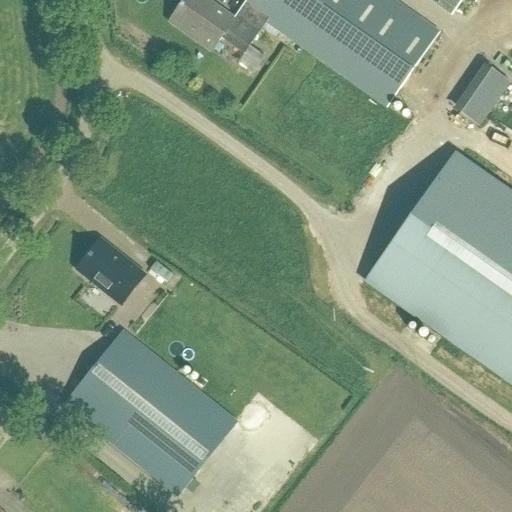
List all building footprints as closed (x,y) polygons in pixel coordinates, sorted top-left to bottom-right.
[(440,32),(393,0),(246,0),(233,19),(206,0),(182,0),(167,22),(210,52),(219,39),(243,56),(265,24),(388,108),(440,32)] [(424,0),(449,17),(460,0),(424,0)] [(453,109),(478,127),(509,84),(484,66),(453,109)] [(511,153),(498,176),(511,185),(511,153)] [(364,285),(511,388),(511,196),(454,156),(364,285)] [(119,309),(144,278),(98,242),(74,273),(119,309)] [(183,288),(162,312),(219,360),(240,336),(183,288)] [(177,494),(235,422),(123,333),(65,405),(177,494)] [(238,344),(224,369),(306,416),(320,391),(238,344)] [(0,417),(9,426),(19,414),(0,397),(0,417)]
